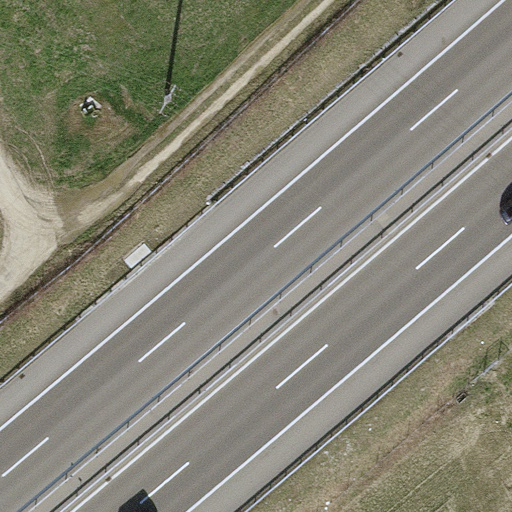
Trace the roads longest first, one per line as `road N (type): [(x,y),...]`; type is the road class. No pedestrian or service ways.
road 1 (motorway): [(511,44),(0,478)]
road 2 (motorway): [(129,511),(511,188)]
road 3 (track): [(324,0),(36,256)]
